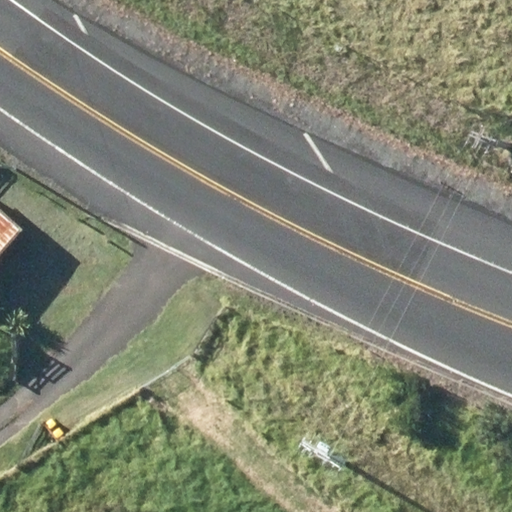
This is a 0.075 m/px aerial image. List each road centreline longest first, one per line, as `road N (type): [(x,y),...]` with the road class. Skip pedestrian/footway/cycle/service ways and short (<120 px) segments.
road 1 (primary): [(0,61),(134,161),(367,284),(511,337)]
road 2 (track): [(134,161),(67,349),(0,396)]
